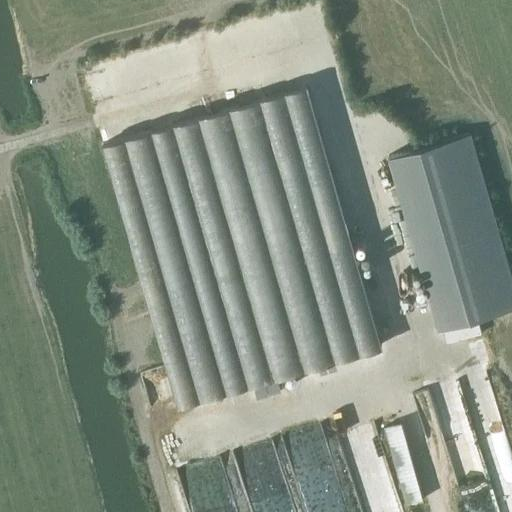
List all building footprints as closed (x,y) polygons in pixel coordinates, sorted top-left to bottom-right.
[(91,88),(94,99),(112,93),(109,83),(91,88)] [(306,85),(174,123),(249,383),(381,345),(306,85)] [(174,123),(108,142),(103,143),(178,403),(249,383),(174,123)] [(511,272),(469,133),(389,156),(439,329),(511,308),(511,272)] [(400,422),(384,426),(407,504),(422,499),(400,422)]
